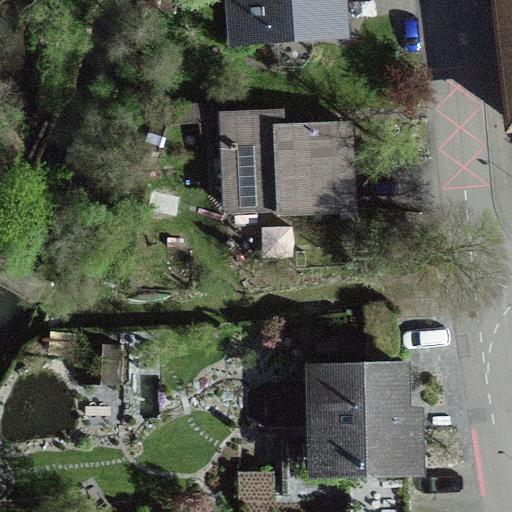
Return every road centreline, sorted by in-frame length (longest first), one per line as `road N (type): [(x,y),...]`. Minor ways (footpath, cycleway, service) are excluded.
road 1 (residential): [(455,0),(481,299)]
road 2 (residential): [(481,299),(511,475)]
